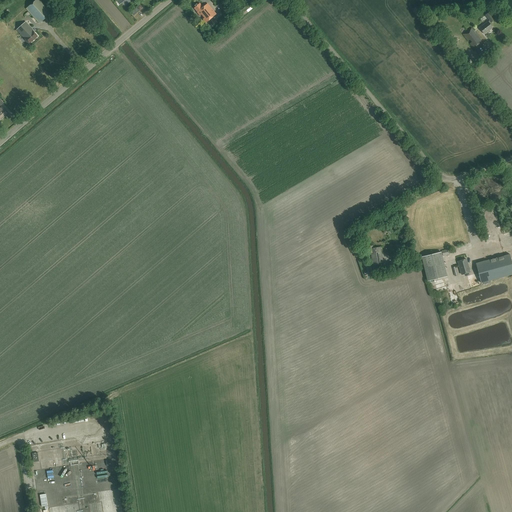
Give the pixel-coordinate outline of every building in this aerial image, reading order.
[(40,24),(52,13),(39,0),(35,0),(26,9),(40,24)] [(205,23),(216,14),(207,4),(203,7),(200,3),(194,8),(197,12),(197,13),(205,23)] [(484,34),(488,31),(492,28),(489,24),(495,20),(489,12),(485,15),(490,21),(488,22),(479,28),(484,34)] [(33,30),(26,22),(17,30),(30,44),(38,36),(32,30),(33,30)] [(481,45),(483,43),(471,28),(463,35),(467,41),(470,40),(471,42),(469,44),(475,51),(481,46),(481,45)] [(374,265),(382,264),(380,254),(381,254),(380,247),(373,249),(372,246),(365,247),(367,254),(371,253),(372,256),(374,265)] [(427,281),(447,276),(441,252),(421,257),(427,281)] [(476,263),(481,283),(511,274),(511,262),(510,254),(476,263)] [(458,261),(461,274),(469,272),(466,259),(458,261)] [(433,281),(436,291),(448,288),(445,277),(433,281)] [(451,290),(449,290),(451,302),(456,302),(456,300),(458,299),(456,286),(458,286),(459,291),(462,290),(461,283),(450,284),(451,290)]
